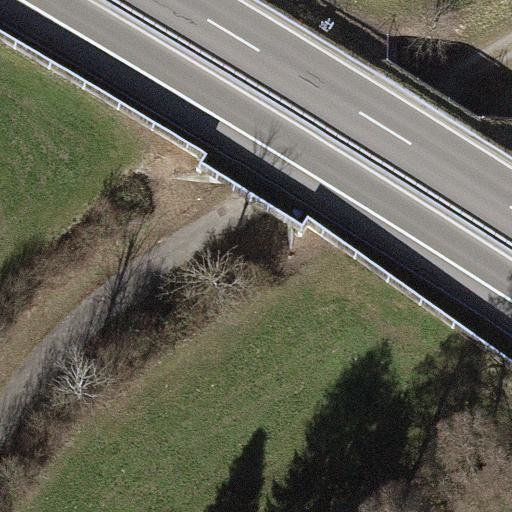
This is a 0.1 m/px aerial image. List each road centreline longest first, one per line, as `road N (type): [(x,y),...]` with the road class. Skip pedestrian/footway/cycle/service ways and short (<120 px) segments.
road 1 (unclassified): [(511,48),(144,276),(61,349),(0,426)]
road 2 (trunk): [(54,0),(511,281)]
road 3 (trunk): [(511,207),(175,0)]
